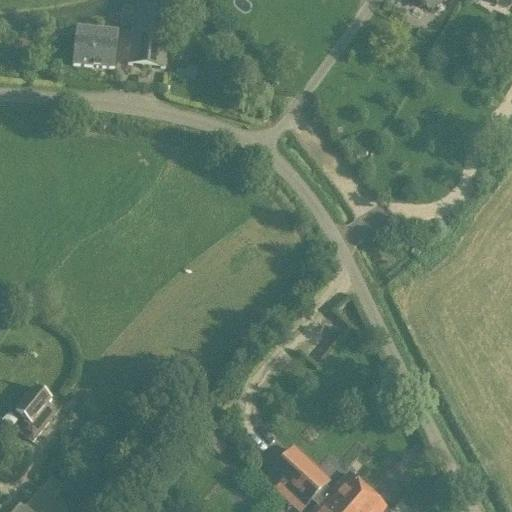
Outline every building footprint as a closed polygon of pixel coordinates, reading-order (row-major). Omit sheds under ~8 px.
[(417,0),(428,11),(447,1),(447,0),(417,0)] [(171,15),(122,9),(119,28),(130,29),(125,67),(164,72),(171,15)] [(74,42),(73,42),(71,69),(114,73),(117,46),(116,45),(117,35),(75,31),(74,42)] [(14,415),(25,423),(17,434),(32,445),(56,415),(47,408),(50,403),(34,390),(14,415)] [(271,474),(308,508),(310,505),(315,510),(313,511),(385,511),(386,511),(346,476),(329,495),(325,491),(330,486),(293,451),(271,474)] [(62,511),(55,505),(58,500),(57,499),(64,491),(50,481),(22,511),(21,511),(19,510),(16,511),(62,511)]
